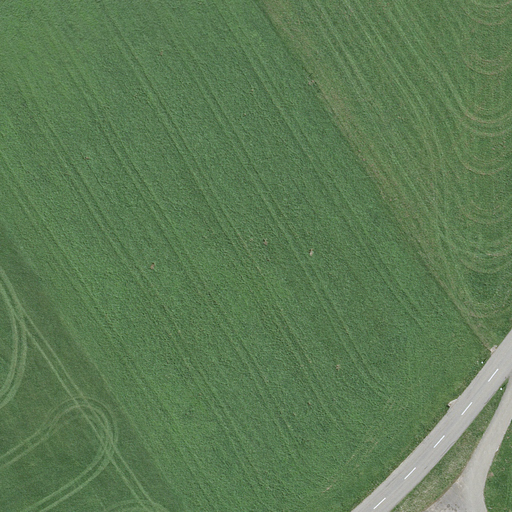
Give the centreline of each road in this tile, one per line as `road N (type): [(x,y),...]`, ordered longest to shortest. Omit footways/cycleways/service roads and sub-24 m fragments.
road 1 (tertiary): [(362,511),(511,345)]
road 2 (track): [(455,505),(511,379)]
